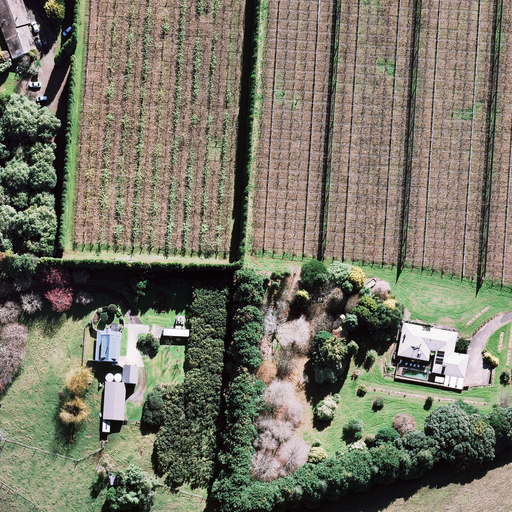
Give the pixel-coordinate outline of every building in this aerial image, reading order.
[(32,25),(22,0),(0,0),(0,25),(12,61),(37,52),(28,26),(32,25)] [(468,356),(453,353),(456,333),(429,329),(429,333),(420,331),(421,327),(402,324),(396,356),(428,362),(429,351),(435,352),(431,373),(445,375),(464,378),(464,379),(468,356)] [(105,332),(97,331),(95,361),(119,363),(121,333),(111,332),(111,330),(106,329),(105,332)] [(138,367),(123,366),(122,384),(126,384),(137,384),(138,367)] [(108,374),(107,375),(106,376),(105,377),(105,378),(106,380),(106,381),(107,382),(108,382),(110,382),(111,382),(112,381),(113,380),(113,379),(114,378),(113,376),(113,375),(112,374),(110,374),(109,374),(108,374)] [(116,374),(115,375),(115,376),(114,377),(114,378),(114,380),(115,381),(116,382),(117,382),(118,382),(120,382),(121,381),(122,380),(122,379),(122,378),(122,376),(121,375),(120,374),(119,374),(118,374),(116,374)] [(464,378),(445,375),(443,386),(462,389),(464,378)] [(124,421),(126,384),(122,384),(105,383),(103,420),(110,421),(124,421)] [(110,421),(103,420),(102,433),(103,433),(110,433),(110,421)] [(120,473),(110,473),(110,485),(120,485),(120,473)]
